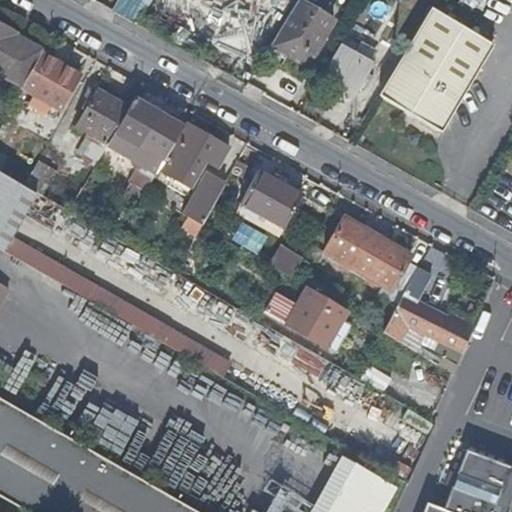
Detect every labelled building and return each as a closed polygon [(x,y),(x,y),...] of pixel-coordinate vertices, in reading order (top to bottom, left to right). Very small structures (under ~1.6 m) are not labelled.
[(336,19),(304,0),(299,0),(273,43),(308,65),(336,19)] [(460,0),(476,8),(480,0),(460,0)] [(495,44),(432,5),(379,93),(441,130),(495,44)] [(0,72),(22,84),(42,50),(43,48),(26,37),(17,33),(18,30),(0,20),(0,72)] [(324,73),(356,92),(375,60),(343,42),(324,73)] [(42,50),(22,84),(39,94),(36,99),(48,106),(51,101),(60,107),(81,72),(42,50)] [(97,134),(108,141),(110,137),(128,106),(98,87),(78,122),(97,134)] [(161,109),(135,94),(128,106),(110,137),(125,145),(129,138),(153,152),(166,130),(153,123),(161,109)] [(188,121),(177,140),(219,164),(230,145),(188,121)] [(85,149),(98,157),(108,141),(97,134),(85,149)] [(240,157),(236,164),(250,172),(254,164),(240,157)] [(38,158),(25,182),(69,208),(83,184),(38,158)] [(259,167),(240,201),(283,225),(302,191),(259,167)] [(0,247),(5,250),(20,222),(36,191),(0,170),(0,247)] [(130,178),(125,188),(140,197),(146,188),(130,178)] [(204,187),(189,213),(203,222),(218,196),(204,187)] [(157,194),(175,205),(177,200),(160,189),(157,194)] [(345,215),(326,248),(391,287),(411,254),(345,215)] [(230,238),(256,253),(267,235),(241,220),(230,238)] [(282,247),(273,263),(294,276),(303,259),(282,247)] [(385,330),(401,340),(411,322),(464,349),(472,329),(414,300),(432,272),(419,265),(385,330)] [(0,311),(13,289),(0,280),(0,311)] [(328,344),(347,311),(307,288),(287,320),(328,344)] [(365,365),(359,379),(385,389),(390,375),(365,365)] [(0,497),(26,511),(196,511),(0,400),(0,497)] [(511,468),(465,451),(442,511),(509,511),(511,506),(511,468)] [(376,511),(392,480),(334,453),(306,511),(376,511)] [(259,511),(302,511),(308,501),(274,484),(259,511)]
